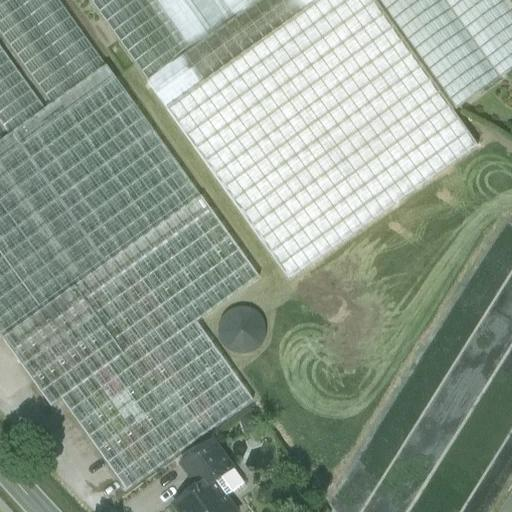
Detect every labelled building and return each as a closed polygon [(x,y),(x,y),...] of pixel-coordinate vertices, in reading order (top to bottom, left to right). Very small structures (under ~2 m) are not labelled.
[(106,67),(58,0),(0,0),(0,35),(51,106),(106,67)] [(183,57),(143,0),(86,0),(145,83),(183,57)] [(321,0),(263,0),(234,21),(226,27),(187,54),(183,57),(145,83),(164,111),(321,0)] [(226,27),(207,0),(149,0),(187,54),(226,27)] [(374,0),(321,0),(164,111),(285,281),(474,148),(451,115),(454,113),(374,0)] [(263,0),(219,0),(234,21),(263,0)] [(511,7),(507,0),(374,0),(454,113),(511,72),(511,7)] [(45,110),(0,46),(0,126),(8,137),(45,110)] [(0,337),(2,341),(200,198),(106,67),(51,106),(45,110),(8,137),(3,141),(0,142),(0,337)] [(200,198),(2,341),(51,409),(62,402),(127,492),(252,402),(196,324),(259,279),(201,198),(200,198)] [(229,311),(230,351),(261,350),(259,310),(229,311)] [(212,442),(180,466),(197,488),(210,479),(214,484),(233,470),(212,442)] [(197,488),(173,506),(177,511),(227,511),(221,502),(244,485),(233,470),(214,484),(210,479),(197,488)]
